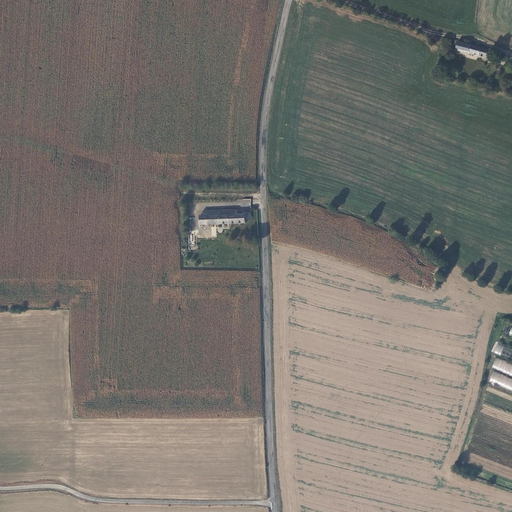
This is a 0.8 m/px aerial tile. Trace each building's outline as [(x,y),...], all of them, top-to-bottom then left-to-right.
[(488,59),(490,50),(459,41),(456,50),(488,59)] [(198,223),(227,222),(226,208),(205,209),(205,213),(201,214),(198,214),(198,223)] [(243,221),(243,212),(235,212),(234,208),(226,208),(227,222),(243,221)] [(492,352),(500,355),(504,346),(497,342),(492,352)] [(511,375),(511,364),(495,359),(492,369),(511,375)] [(489,382),(511,391),(511,379),(493,372),(489,382)]
